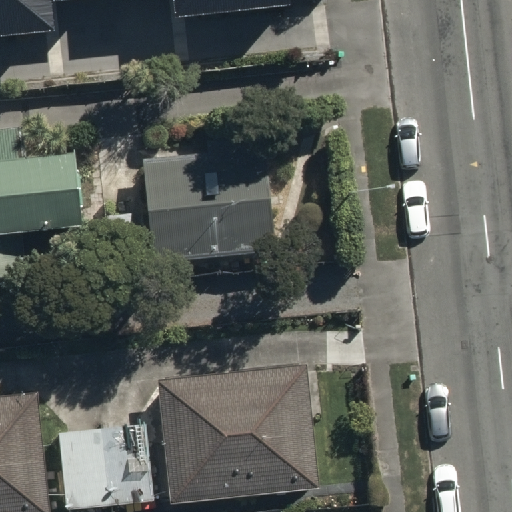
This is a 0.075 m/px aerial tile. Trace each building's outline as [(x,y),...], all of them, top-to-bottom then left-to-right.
[(0,0),(0,48),(58,42),(55,12),(105,7),(104,0),(126,0),(128,6),(177,0),(180,28),(292,17),(290,0),(0,0)] [(0,141),(0,291),(30,288),(26,243),(86,237),(79,165),(29,169),(27,139),(0,141)] [(155,266),(278,254),(269,154),(145,166),(155,266)] [(160,387),(173,511),(321,495),(308,372),(160,387)] [(0,404),(0,511),(51,511),(38,399),(0,404)] [(58,436),(67,511),(98,511),(157,505),(147,425),(58,436)]
